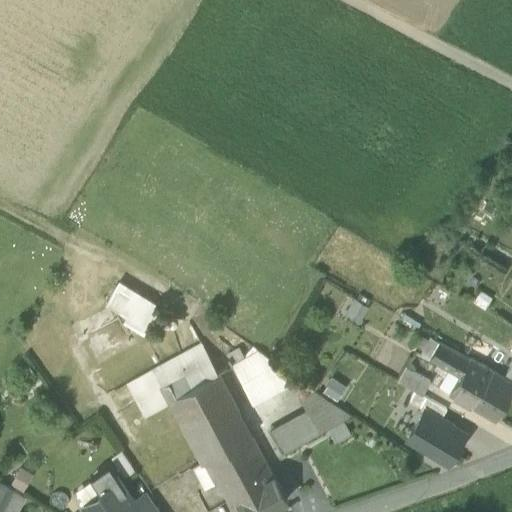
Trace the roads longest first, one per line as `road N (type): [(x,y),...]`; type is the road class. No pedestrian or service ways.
road 1 (track): [(351,0),(511,84)]
road 2 (unknown): [(336,511),(241,367)]
road 3 (residential): [(511,455),(351,511)]
